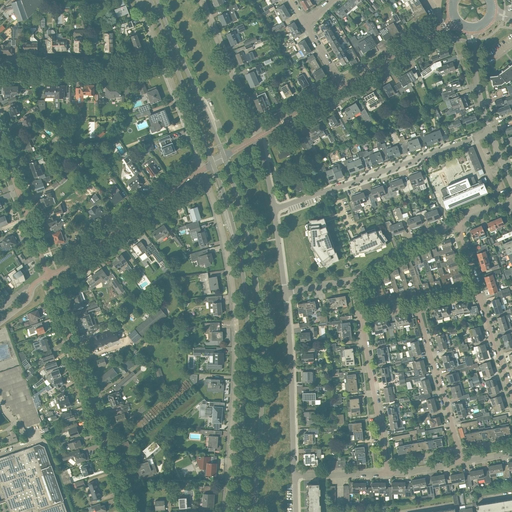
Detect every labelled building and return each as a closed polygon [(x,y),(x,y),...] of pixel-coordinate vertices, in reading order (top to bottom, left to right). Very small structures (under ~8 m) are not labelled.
[(12,5),(5,7),(6,10),(12,8),(14,12),(15,16),(16,19),(17,19),(18,22),(22,21),(24,20),(28,19),(28,20),(28,19),(21,0),(19,0),(11,3),(12,5)] [(21,0),(28,19),(50,0),(21,0)] [(129,13),(123,0),(120,0),(119,1),(118,1),(121,8),(115,10),(118,17),(129,13)] [(310,0),(303,0),(300,2),(305,10),(314,5),(311,1),(310,0)] [(353,11),(356,8),(357,6),(352,0),(349,0),(346,3),(353,11)] [(411,9),(420,3),(418,0),(417,0),(406,7),(409,5),(411,9)] [(220,17),(219,17),(220,21),(221,21),(222,24),(225,23),(226,24),(230,22),(230,23),(231,23),(235,21),(236,20),(234,16),(233,13),(231,14),(230,11),(232,11),(231,9),(236,6),(235,4),(235,3),(230,6),(224,8),(226,13),(224,14),(219,16),(220,17)] [(346,3),(341,7),(348,16),(348,15),(353,11),(346,3)] [(413,13),(423,7),(420,3),(411,9),(413,13)] [(274,10),(278,16),(287,11),(284,5),(274,10)] [(266,11),(260,15),(261,17),(266,14),(275,9),(274,6),(269,9),(266,11)] [(348,16),(341,7),(336,12),(341,17),(342,19),(345,17),(346,18),(348,16)] [(425,11),(423,7),(413,13),(416,17),(425,11)] [(12,8),(6,10),(4,11),(9,16),(14,12),(12,8)] [(291,17),(287,11),(278,16),(281,22),(291,17)] [(428,15),(425,11),(416,17),(418,21),(428,15)] [(398,17),(396,14),(391,17),(396,24),(401,21),(400,20),(398,17)] [(335,18),(333,16),(331,18),(333,22),(332,23),(330,24),(328,21),(319,26),(322,31),(338,22),(335,18)] [(134,27),(132,21),(125,23),(125,29),(127,28),(128,30),(134,27)] [(270,32),(284,24),(283,22),(271,28),(269,30),(270,32)] [(287,26),(291,32),(297,28),(294,22),(287,26)] [(19,27),(18,23),(11,29),(11,40),(10,40),(10,45),(1,45),(1,47),(0,46),(0,53),(7,53),(7,55),(12,55),(12,48),(18,48),(18,37),(18,29),(19,27)] [(379,34),(372,23),(370,24),(377,35),(379,34)] [(393,23),(386,27),(392,36),(398,32),(393,23)] [(232,33),(227,35),(229,39),(229,38),(232,45),(237,43),(239,43),(235,34),(239,33),(245,31),(242,24),(236,26),(236,27),(233,29),(234,32),(232,33)] [(286,27),(284,24),(270,32),(272,35),(286,27)] [(392,36),(386,27),(385,24),(381,26),(383,29),(379,31),(382,36),(385,40),(392,36)] [(291,32),(288,33),(292,40),(301,34),(297,28),(291,32)] [(323,32),(326,37),(332,33),(329,28),(323,32)] [(329,42),(335,39),(338,37),(336,34),(339,33),(339,32),(342,30),(341,28),(338,30),(332,33),(326,37),(329,42)] [(363,37),(370,49),(376,45),(372,38),(376,35),(372,29),(370,30),(368,31),(369,33),(363,37)] [(56,40),(56,38),(54,38),(54,34),(48,34),(48,40),(47,40),(47,53),(54,52),(55,52),(55,51),(55,47),(55,45),(55,41),(56,41),(56,40)] [(142,50),(137,35),(131,37),(133,42),(131,42),(133,48),(135,47),(136,52),(142,50)] [(255,37),(244,42),(245,46),(247,45),(250,44),(250,43),(257,40),(255,37)] [(338,37),(335,39),(329,42),(332,48),(339,44),(336,39),(338,37)] [(363,53),(370,49),(363,37),(364,40),(358,43),(355,39),(351,42),(354,48),(358,45),(363,53)] [(55,47),(55,51),(66,51),(66,38),(62,38),(62,40),(56,40),(56,41),(55,41),(55,45),(55,47)] [(301,50),(308,46),(304,40),(298,44),(301,50)] [(245,46),(236,50),(238,54),(236,55),(237,55),(238,58),(238,59),(237,59),(239,64),(240,64),(242,64),(242,65),(244,64),(246,64),(248,63),(250,62),(252,61),(250,57),(251,57),(250,56),(248,52),(252,50),(251,47),(250,44),(247,45),(245,46)] [(342,50),(339,44),(332,48),(335,54),(342,50)] [(313,55),(308,58),(306,55),(311,52),(308,46),(301,50),(299,51),(302,57),(298,59),(300,62),(297,64),(302,61),(307,58),(313,55)] [(450,52),(448,47),(442,49),(443,51),(439,52),(440,55),(431,58),(431,59),(430,59),(431,61),(432,60),(432,61),(441,58),(449,55),(448,52),(450,52)] [(342,50),(335,54),(339,59),(354,50),(352,48),(350,50),(350,49),(345,52),(345,53),(344,53),(342,50)] [(313,55),(307,58),(309,62),(310,61),(315,69),(311,71),(313,73),(317,80),(316,79),(321,77),(321,78),(325,75),(322,71),(323,71),(323,70),(322,70),(321,69),(315,59),(313,55)] [(349,61),(346,56),(339,60),(342,65),(349,61)] [(307,70),(302,61),(297,64),(301,70),(303,69),(304,72),(305,73),(296,78),(303,88),(309,85),(306,79),(310,77),(307,70)] [(453,62),(444,65),(447,73),(455,70),(453,62)] [(263,67),(261,63),(255,66),(257,70),(246,75),(247,75),(248,79),(251,87),(259,84),(255,76),(262,73),(260,68),(263,67)] [(447,73),(444,65),(438,68),(431,70),(433,77),(440,75),(447,73)] [(497,76),(490,76),(490,80),(491,80),(492,86),(492,85),(493,87),(493,85),(498,85),(501,85),(505,82),(511,77),(511,76),(506,69),(497,76)] [(411,71),(405,74),(412,86),(413,85),(411,81),(416,79),(418,77),(416,72),(413,74),(411,70),(411,71)] [(400,82),(397,84),(400,90),(401,92),(402,94),(403,94),(402,92),(409,88),(411,92),(414,91),(411,86),(412,86),(405,74),(398,79),(398,78),(400,82)] [(294,86),(290,80),(287,81),(288,83),(280,88),(286,98),(292,94),(289,89),(294,86)] [(453,90),(456,89),(461,87),(458,81),(454,82),(451,83),(449,84),(450,87),(446,88),(447,92),(447,93),(443,95),(444,98),(445,97),(446,99),(455,94),(454,91),(453,91),(453,90)] [(46,91),(44,91),(45,96),(50,96),(50,98),(53,98),(53,102),(55,102),(55,98),(55,86),(51,86),(51,83),(46,83),(46,91)] [(400,90),(397,84),(393,86),(394,88),(392,89),(389,83),(383,87),(388,97),(395,93),(396,94),(396,93),(397,92),(399,96),(402,94),(401,92),(400,90)] [(55,86),(55,98),(55,102),(55,109),(59,109),(59,100),(64,100),(64,98),(69,98),(72,98),(72,93),(64,93),(64,91),(66,91),(66,86),(62,86),(62,84),(55,84),(55,86)] [(76,100),(72,100),(73,105),(76,105),(77,107),(78,108),(80,108),(82,107),(83,104),(82,101),(82,95),(88,95),(89,95),(89,97),(93,97),(93,95),(94,95),(94,91),(94,90),(94,85),(88,85),(88,87),(80,87),(80,88),(76,88),(76,93),(76,100)] [(111,87),(111,85),(106,85),(106,93),(99,93),(100,104),(107,104),(107,98),(110,98),(110,96),(115,96),(115,97),(120,97),(120,87),(111,87)] [(146,90),(144,85),(139,87),(142,95),(146,93),(151,104),(161,100),(156,87),(146,90)] [(10,87),(4,87),(4,94),(5,94),(5,95),(4,95),(4,98),(5,100),(8,99),(9,99),(7,99),(9,103),(17,101),(15,97),(14,97),(10,99),(10,87)] [(10,99),(14,97),(14,94),(18,94),(21,94),(21,90),(18,90),(18,87),(10,87),(10,99)] [(258,99),(254,100),(256,105),(258,104),(261,112),(259,112),(259,113),(264,111),(265,111),(265,110),(267,110),(265,105),(263,100),(264,99),(265,99),(268,98),(265,92),(262,94),(257,96),(258,99)] [(373,92),(364,98),(367,102),(368,105),(370,108),(379,103),(379,102),(379,101),(386,112),(390,110),(383,99),(382,98),(379,94),(375,96),(373,92)] [(460,98),(459,97),(450,100),(452,106),(461,103),(466,101),(464,96),(460,98)] [(502,99),(494,102),(496,107),(504,104),(511,101),(511,96),(511,97),(502,100),(502,99)] [(45,112),(45,100),(36,100),(41,112),(45,112)] [(464,108),(468,107),(466,101),(461,103),(452,106),(450,107),(450,108),(450,109),(449,110),(450,113),(454,111),(453,109),(460,107),(461,109),(464,108)] [(19,113),(15,102),(10,104),(11,107),(9,108),(10,110),(9,111),(12,117),(13,117),(13,118),(17,117),(16,114),(19,113)] [(511,102),(504,106),(505,107),(497,109),(499,115),(502,114),(503,115),(511,112),(511,111),(511,102)] [(355,103),(349,106),(354,115),(360,111),(362,115),(364,114),(368,122),(371,120),(366,111),(361,103),(357,106),(355,103)] [(345,115),(344,116),(344,117),(342,118),(345,123),(348,122),(347,120),(349,118),(354,115),(349,106),(344,109),(345,110),(343,111),(343,110),(345,115)] [(150,115),(149,116),(150,117),(151,119),(152,123),(155,131),(156,130),(156,131),(160,130),(160,129),(161,128),(160,124),(159,124),(158,121),(161,119),(164,128),(166,127),(171,125),(165,110),(160,112),(150,115)] [(477,121),(474,114),(465,118),(465,119),(461,120),(460,118),(456,121),(448,128),(449,129),(454,127),(454,128),(461,125),(461,124),(465,122),(466,125),(477,121)] [(33,126),(29,115),(24,117),(25,120),(23,121),(24,124),(23,124),(25,130),(26,130),(26,132),(29,130),(29,129),(30,129),(29,127),(33,126)] [(345,123),(342,118),(339,120),(337,121),(334,116),(328,119),(329,121),(326,123),(328,128),(332,126),(332,127),(340,122),(342,125),(341,126),(344,131),(348,128),(345,123)] [(32,135),(35,133),(39,130),(38,129),(41,126),(43,128),(48,125),(44,121),(33,130),(30,132),(32,135)] [(429,133),(433,143),(438,141),(437,138),(442,137),(440,132),(440,130),(439,129),(437,122),(435,123),(436,127),(435,127),(436,130),(434,130),(434,132),(429,133)] [(328,128),(323,131),(319,124),(314,127),(320,138),(326,135),(327,136),(331,134),(328,128)] [(62,130),(64,138),(68,137),(66,131),(70,130),(69,127),(62,130)] [(314,127),(307,131),(309,134),(308,135),(310,138),(307,140),(308,141),(305,143),(307,147),(309,150),(312,148),(311,146),(314,144),(313,142),(320,138),(314,127)] [(420,133),(423,142),(426,141),(427,145),(433,143),(429,133),(428,131),(423,133),(423,132),(420,133)] [(423,142),(420,133),(419,133),(420,136),(417,137),(416,136),(411,137),(415,150),(421,148),(419,143),(423,142)] [(165,137),(158,140),(159,142),(161,148),(159,149),(160,151),(162,150),(162,151),(164,156),(168,154),(168,156),(173,154),(172,153),(176,151),(172,143),(166,145),(165,141),(171,138),(169,135),(165,137)] [(35,140),(34,136),(28,138),(29,141),(21,144),(23,150),(27,149),(28,153),(32,152),(31,148),(32,147),(31,144),(34,143),(33,140),(35,140)] [(400,138),(401,143),(404,149),(408,147),(410,152),(415,150),(411,137),(405,140),(404,136),(400,138)] [(373,152),(377,163),(383,161),(381,157),(385,156),(381,144),(380,144),(379,140),(376,141),(377,146),(378,150),(373,152)] [(381,144),(385,156),(388,154),(389,159),(395,157),(391,147),(391,145),(386,146),(384,143),(381,144)] [(401,143),(396,144),(396,145),(391,147),(395,157),(400,155),(399,150),(404,149),(401,143)] [(117,147),(121,155),(125,152),(121,145),(117,147)] [(291,155),(286,145),(277,149),(278,149),(280,154),(277,155),(279,160),(291,155)] [(482,169),(473,147),(466,149),(475,172),(477,171),(479,175),(484,173),(482,169)] [(372,165),(377,163),(373,152),(373,150),(368,152),(367,150),(362,152),(365,161),(366,162),(371,161),(372,165)] [(357,171),(363,168),(361,163),(365,161),(362,152),(362,151),(358,153),(359,156),(353,158),(357,171)] [(30,165),(31,169),(32,168),(35,177),(39,176),(40,179),(42,178),(46,177),(44,172),(42,173),(39,165),(41,164),(40,160),(38,161),(38,160),(43,158),(41,154),(39,155),(34,156),(35,161),(36,161),(30,163),(30,165)] [(130,154),(123,159),(135,176),(126,182),(129,185),(128,185),(129,186),(130,186),(129,187),(131,189),(132,189),(132,190),(138,186),(139,188),(142,186),(142,185),(143,184),(136,175),(141,172),(136,165),(132,160),(134,160),(130,154)] [(149,165),(146,168),(149,173),(152,177),(159,172),(155,167),(158,164),(159,165),(157,161),(154,157),(147,162),(149,165)] [(348,160),(348,159),(345,160),(344,157),(341,159),(342,162),(343,163),(344,167),(347,166),(350,173),(357,171),(353,158),(348,160)] [(343,163),(342,162),(336,164),(337,168),(333,169),(336,178),(343,176),(340,168),(344,167),(343,163)] [(336,178),(333,169),(326,172),(329,181),(336,178)] [(419,186),(421,189),(426,187),(424,184),(428,182),(428,181),(426,176),(423,178),(420,172),(418,173),(418,172),(414,173),(418,183),(419,186)] [(418,183),(414,173),(410,174),(411,176),(408,176),(410,182),(407,183),(410,191),(415,189),(415,184),(418,183)] [(36,188),(35,188),(37,193),(42,191),(41,190),(44,189),(45,189),(43,185),(45,185),(47,182),(48,182),(50,179),(49,176),(47,177),(46,177),(42,178),(40,179),(37,180),(38,184),(35,185),(36,188)] [(66,180),(63,176),(60,178),(51,185),(55,189),(59,185),(60,185),(66,180)] [(476,183),(473,176),(440,190),(443,197),(442,198),(443,200),(447,210),(483,194),(484,196),(487,195),(486,193),(487,193),(481,179),(477,181),(478,182),(476,183)] [(305,189),(301,179),(289,183),(291,188),(294,187),(296,192),(305,189)] [(404,193),(410,191),(407,183),(403,185),(401,179),(399,180),(399,179),(395,180),(398,190),(401,189),(404,193)] [(398,190),(395,180),(391,181),(391,182),(389,183),(391,189),(388,190),(391,198),(396,196),(396,191),(398,190)] [(113,196),(110,199),(111,200),(113,204),(119,200),(119,201),(121,200),(120,199),(122,198),(119,194),(119,193),(120,192),(118,189),(116,185),(113,187),(115,190),(113,189),(111,191),(110,193),(113,196)] [(385,200),(391,198),(388,190),(384,191),(382,186),(380,186),(379,185),(376,187),(379,197),(382,196),(385,200)] [(379,197),(376,187),(372,188),(372,189),(370,190),(372,196),(369,197),(371,203),(374,202),(377,201),(376,198),(379,197)] [(46,197),(40,199),(43,208),(48,206),(50,205),(54,204),(52,198),(53,198),(52,194),(51,191),(50,191),(45,192),(44,193),(46,197)] [(357,194),(360,203),(363,202),(365,205),(371,203),(369,197),(365,198),(363,193),(361,193),(360,192),(357,194)] [(357,205),(360,203),(357,194),(353,195),(353,196),(351,197),(353,203),(350,204),(352,210),(358,208),(357,205)] [(96,206),(88,211),(90,214),(91,215),(94,219),(103,213),(102,212),(106,210),(104,206),(95,195),(91,198),(96,206)] [(49,226),(50,226),(51,230),(53,229),(57,226),(56,224),(58,223),(57,221),(61,218),(60,214),(65,212),(62,203),(58,206),(59,209),(58,210),(54,211),(55,214),(52,215),(53,217),(50,218),(47,219),(47,220),(46,220),(47,223),(48,226),(49,226)] [(430,211),(432,217),(434,221),(437,220),(437,219),(440,218),(438,212),(440,211),(438,205),(433,207),(433,210),(430,211)] [(188,221),(192,220),(192,222),(200,219),(197,207),(189,209),(191,214),(186,215),(188,221)] [(405,224),(399,207),(395,209),(399,220),(398,220),(398,223),(395,224),(399,234),(402,233),(402,231),(404,231),(402,225),(405,224)] [(399,207),(405,224),(408,223),(410,229),(412,228),(413,229),(416,228),(413,218),(410,219),(408,216),(403,218),(399,207)] [(434,221),(432,217),(430,211),(427,212),(426,210),(421,212),(423,218),(425,217),(427,222),(430,222),(434,221)] [(416,217),(413,218),(416,228),(420,226),(420,225),(422,224),(420,219),(423,218),(421,212),(415,214),(416,217)] [(306,230),(312,246),(331,239),(328,231),(327,231),(327,230),(329,229),(328,227),(326,228),(326,227),(327,226),(324,218),(317,220),(317,219),(316,219),(309,220),(310,220),(310,223),(305,224),(307,229),(306,230)] [(493,221),(497,231),(501,229),(502,226),(504,225),(501,218),(493,221)] [(53,236),(52,236),(53,240),(54,240),(62,237),(64,235),(61,227),(65,223),(63,221),(59,225),(59,224),(57,226),(53,229),(55,231),(56,233),(53,235),(53,236)] [(186,225),(178,227),(179,231),(186,229),(189,228),(190,228),(194,226),(199,225),(198,221),(186,225)] [(399,234),(395,224),(392,225),(389,221),(385,222),(385,225),(386,225),(388,230),(390,229),(392,235),(394,234),(395,235),(399,234)] [(497,231),(493,221),(487,223),(491,233),(497,230),(497,231)] [(164,225),(153,233),(154,235),(153,235),(154,236),(157,239),(161,237),(163,240),(171,234),(168,230),(168,231),(167,229),(164,225)] [(190,228),(189,228),(192,239),(198,237),(200,245),(201,245),(202,247),(205,246),(204,244),(207,243),(204,231),(201,232),(200,229),(199,225),(194,226),(190,228)] [(481,226),(476,228),(480,238),(485,236),(481,226)] [(480,238),(476,228),(470,231),(474,241),(480,238)] [(376,232),(375,229),(365,232),(364,230),(362,231),(362,233),(353,237),(354,240),(349,241),(350,246),(350,247),(350,246),(349,246),(350,247),(350,253),(350,252),(352,252),(354,256),(359,254),(359,255),(381,247),(381,246),(386,244),(385,240),(386,239),(387,240),(384,235),(383,234),(383,235),(381,230),(376,232)] [(67,241),(70,239),(69,237),(67,238),(66,234),(62,237),(54,240),(56,244),(59,243),(60,244),(63,243),(63,244),(68,243),(67,241)] [(183,245),(177,235),(174,237),(180,247),(183,245)] [(13,237),(13,236),(9,238),(8,236),(5,238),(6,239),(3,240),(3,242),(0,243),(0,247),(1,248),(5,246),(6,248),(7,250),(12,248),(11,246),(16,244),(15,241),(15,240),(16,239),(16,238),(15,237),(14,237),(13,237)] [(334,247),(331,239),(312,246),(317,262),(319,262),(321,267),(326,265),(327,267),(326,267),(326,268),(332,264),(333,263),(332,263),(339,260),(336,252),(335,252),(334,251),(337,250),(336,248),(334,249),(333,248),(334,247)] [(436,248),(438,256),(454,251),(453,251),(451,245),(452,245),(450,239),(441,242),(444,250),(437,252),(436,248)] [(505,250),(511,247),(511,241),(503,244),(505,248),(503,249),(504,250),(505,250)] [(146,249),(141,242),(131,248),(134,252),(135,250),(140,256),(144,253),(148,257),(152,254),(159,263),(164,260),(151,243),(146,246),(147,248),(146,249)] [(484,248),(480,249),(482,252),(477,254),(479,260),(487,257),(485,251),(488,250),(487,246),(486,246),(484,248)] [(442,267),(438,256),(436,248),(430,250),(429,249),(424,251),(425,254),(427,260),(434,257),(437,267),(438,268),(438,269),(442,267)] [(194,253),(188,255),(188,257),(191,256),(192,258),(191,258),(192,259),(192,261),(197,260),(198,265),(201,264),(204,263),(205,267),(211,265),(210,261),(213,261),(212,259),(213,259),(212,257),(211,253),(206,255),(203,255),(202,250),(194,253)] [(457,262),(456,263),(454,257),(455,256),(454,251),(438,256),(442,267),(457,262)] [(2,258),(3,260),(0,261),(0,263),(12,255),(11,253),(2,258)] [(427,260),(425,254),(419,256),(418,255),(413,256),(416,265),(423,263),(426,272),(430,271),(430,269),(427,260)] [(117,259),(113,263),(116,267),(117,268),(119,272),(129,265),(122,255),(119,257),(119,256),(116,258),(117,259)] [(480,265),(488,263),(487,257),(479,260),(480,265)] [(400,263),(401,266),(403,272),(409,270),(412,279),(416,277),(415,276),(412,266),(410,261),(406,262),(400,263)] [(458,268),(459,268),(457,262),(442,267),(445,279),(452,277),(461,274),(460,274),(458,268)] [(488,263),(480,265),(482,271),(485,270),(486,273),(500,268),(499,265),(490,268),(488,263)] [(136,266),(133,269),(134,271),(140,279),(143,276),(136,266)] [(403,272),(401,266),(397,267),(391,269),(394,277),(400,275),(402,283),(406,281),(403,272)] [(442,267),(438,269),(441,280),(434,282),(436,288),(436,290),(442,289),(441,288),(447,286),(445,279),(442,267)] [(7,274),(12,280),(14,279),(14,280),(24,274),(24,275),(26,274),(22,269),(17,272),(15,269),(7,274)] [(85,279),(88,283),(89,284),(90,286),(92,289),(101,282),(102,284),(106,281),(107,283),(110,282),(106,276),(107,276),(102,269),(92,276),(91,275),(85,279)] [(390,281),(392,287),(397,286),(394,277),(391,269),(392,272),(387,274),(382,275),(384,283),(390,281)] [(484,277),(486,283),(494,280),(493,278),(494,278),(495,276),(494,275),(501,272),(500,269),(487,274),(487,276),(484,277)] [(434,282),(430,271),(426,272),(429,282),(422,284),(424,293),(430,291),(429,290),(436,288),(434,282)] [(208,273),(200,274),(201,282),(205,281),(205,284),(206,290),(210,289),(210,290),(214,290),(219,289),(218,284),(217,276),(212,277),(209,278),(208,273)] [(26,274),(24,275),(24,274),(14,280),(14,279),(12,280),(10,282),(15,289),(23,282),(23,281),(26,280),(24,275),(26,274)] [(461,274),(452,277),(453,280),(452,280),(453,284),(447,286),(449,290),(463,286),(462,280),(463,279),(461,274)] [(422,284),(419,275),(415,276),(416,277),(412,279),(414,288),(409,290),(411,297),(411,298),(417,296),(416,295),(421,294),(418,285),(422,284)] [(119,284),(116,279),(111,282),(115,287),(115,288),(119,294),(124,290),(120,284),(119,284)] [(494,280),(486,283),(488,289),(496,286),(495,283),(499,281),(498,279),(494,280)] [(404,290),(399,292),(401,300),(407,299),(406,298),(411,297),(409,290),(406,281),(402,283),(404,290)] [(401,300),(399,292),(397,286),(392,287),(394,293),(388,295),(390,303),(396,301),(401,299),(401,300)] [(496,286),(488,289),(490,295),(498,292),(496,286)] [(79,294),(74,296),(78,307),(82,305),(83,305),(82,301),(82,300),(85,299),(82,292),(88,290),(87,290),(87,288),(78,291),(79,294)] [(213,297),(207,297),(208,301),(212,301),(213,308),(210,309),(210,314),(214,314),(214,315),(217,315),(222,314),(221,303),(216,303),(216,297),(218,296),(213,297)] [(347,305),(345,296),(336,297),(337,306),(346,304),(346,305),(347,305)] [(338,310),(336,297),(326,299),(327,304),(330,304),(330,308),(329,308),(332,308),(333,311),(338,310)] [(500,305),(504,304),(502,298),(492,301),(494,307),(500,305)] [(305,303),(307,311),(316,310),(316,311),(316,307),(318,307),(317,303),(315,304),(315,301),(305,303)] [(303,317),(308,316),(307,311),(305,303),(297,304),(299,314),(302,313),(303,317)] [(464,314),(464,315),(474,313),(473,306),(469,307),(468,303),(461,304),(464,314)] [(83,323),(91,320),(89,313),(88,312),(96,309),(96,308),(98,307),(97,304),(85,309),(86,312),(83,313),(84,316),(81,317),(83,323)] [(454,320),(456,319),(456,315),(464,314),(461,304),(455,305),(456,310),(452,310),(453,316),(454,320)] [(502,309),(500,305),(494,307),(496,314),(506,311),(505,308),(502,309)] [(443,318),(453,316),(452,310),(448,311),(447,307),(441,308),(443,319),(443,318)] [(166,316),(160,308),(128,335),(135,343),(166,316)] [(436,320),(443,319),(441,308),(434,310),(435,314),(431,315),(433,324),(437,324),(436,320)] [(40,318),(38,310),(30,313),(27,314),(30,321),(29,321),(24,323),(25,327),(30,325),(31,325),(38,322),(37,319),(40,318)] [(408,315),(401,316),(404,328),(409,326),(410,328),(414,327),(413,319),(409,319),(408,315)] [(497,318),(499,325),(509,322),(507,315),(497,318)] [(402,318),(401,316),(395,318),(396,322),(392,323),(393,328),(393,330),(397,329),(404,328),(402,318)] [(392,323),(388,324),(387,319),(381,321),(383,330),(386,329),(386,328),(389,327),(389,329),(393,328),(392,323)] [(83,323),(85,328),(88,327),(89,330),(88,330),(90,336),(101,327),(99,323),(93,325),(91,320),(83,323)] [(342,320),(340,321),(326,322),(326,325),(338,324),(338,326),(336,326),(337,331),(345,331),(346,332),(351,331),(350,322),(342,323),(342,320)] [(44,321),(31,326),(32,325),(33,327),(28,329),(30,334),(29,335),(30,335),(35,333),(34,331),(36,330),(38,335),(45,332),(43,326),(41,322),(44,321)] [(376,332),(375,332),(375,334),(383,332),(383,330),(381,321),(374,322),(375,326),(374,327),(376,332)] [(509,322),(499,325),(501,332),(511,328),(509,322)] [(219,323),(205,323),(205,331),(210,331),(210,332),(212,332),(212,341),(223,340),(222,332),(218,332),(218,329),(219,329),(219,323)] [(316,332),(316,327),(310,328),(311,332),(300,333),(301,341),(301,344),(306,344),(305,340),(310,340),(309,336),(317,336),(317,335),(315,336),(315,333),(316,332)] [(469,333),(471,337),(481,334),(479,327),(468,330),(469,333)] [(93,338),(89,339),(92,349),(107,344),(107,342),(109,341),(111,341),(112,342),(119,340),(116,332),(118,331),(117,328),(115,329),(92,337),(93,338)] [(352,339),(351,331),(346,332),(345,331),(337,331),(337,333),(339,333),(339,336),(340,337),(342,337),(343,340),(352,339)] [(504,342),(511,339),(511,332),(502,335),(504,342)] [(447,333),(443,335),(443,334),(436,336),(438,343),(445,341),(449,340),(447,333)] [(481,334),(471,337),(473,343),(478,342),(483,340),(481,334)] [(35,348),(49,343),(47,338),(46,338),(46,336),(39,338),(40,341),(33,343),(35,348)] [(408,351),(419,348),(417,341),(415,341),(414,338),(413,338),(402,341),(403,344),(410,342),(410,343),(411,346),(408,347),(409,350),(408,350),(408,351)] [(445,341),(438,343),(440,350),(447,348),(447,347),(451,346),(450,344),(446,345),(445,341)] [(35,348),(34,350),(35,352),(37,351),(37,352),(39,351),(40,351),(43,350),(44,351),(46,350),(51,349),(49,343),(35,348)] [(476,354),(486,351),(484,344),(474,347),(475,350),(474,350),(475,354),(476,354)] [(378,356),(389,354),(387,347),(377,349),(378,356)] [(315,358),(314,348),(308,348),(308,354),(301,354),(302,362),(305,362),(313,362),(313,358),(315,358)] [(341,355),(342,357),(348,356),(348,358),(354,357),(353,348),(344,349),(344,355),(341,355)] [(419,348),(408,351),(410,357),(407,358),(407,357),(400,358),(401,361),(401,363),(413,359),(413,356),(421,354),(419,348)] [(205,349),(205,356),(214,356),(214,363),(208,363),(207,369),(222,369),(222,364),(223,364),(223,363),(223,358),(223,353),(215,353),(215,350),(205,349)] [(441,356),(443,362),(457,359),(455,359),(453,352),(452,349),(446,350),(447,355),(441,356)] [(488,358),(486,351),(476,354),(478,361),(488,358)] [(18,353),(21,363),(27,357),(22,352),(18,353)] [(55,359),(53,353),(41,358),(41,360),(40,361),(41,366),(47,362),(55,359)] [(114,358),(112,354),(100,358),(101,359),(96,360),(99,367),(106,364),(105,361),(114,358)] [(389,356),(389,354),(378,356),(379,363),(386,362),(386,358),(389,356)] [(348,356),(342,357),(342,361),(345,361),(345,366),(355,365),(354,357),(348,358),(348,356)] [(465,360),(467,366),(476,363),(473,364),(471,356),(468,357),(464,358),(465,360)] [(27,358),(27,357),(21,363),(26,369),(30,365),(26,359),(27,358)] [(135,366),(129,358),(118,367),(124,374),(135,366)] [(467,367),(467,366),(465,360),(466,363),(459,365),(457,359),(443,362),(445,369),(451,367),(452,371),(461,369),(467,367)] [(417,368),(425,366),(423,360),(415,362),(417,368)] [(58,367),(56,361),(48,364),(44,365),(45,368),(43,369),(46,373),(50,370),(58,367)] [(479,365),(481,371),(492,368),(489,361),(479,365)] [(467,366),(467,367),(470,374),(468,370),(478,367),(477,363),(476,363),(467,366)] [(412,377),(413,380),(419,378),(425,377),(424,374),(426,373),(425,366),(417,368),(419,375),(412,377)] [(314,372),(314,367),(306,367),(306,372),(302,372),(303,382),(305,382),(306,382),(312,382),(312,373),(312,372),(314,372)] [(381,376),(388,374),(387,367),(380,368),(381,376)] [(470,374),(467,367),(461,369),(462,372),(465,371),(467,377),(470,376),(470,374)] [(117,374),(112,368),(97,380),(102,386),(117,374)] [(160,368),(154,370),(159,385),(162,391),(167,389),(167,388),(160,368)] [(492,368),(481,371),(483,378),(494,375),(492,368)] [(61,376),(59,370),(51,372),(51,373),(47,376),(46,378),(47,380),(49,383),(50,383),(51,382),(53,381),(53,379),(61,376)] [(110,402),(121,398),(119,392),(122,389),(120,387),(136,374),(133,371),(122,381),(113,388),(117,392),(113,393),(108,395),(110,402)] [(347,372),(332,374),(332,377),(344,376),(345,383),(351,382),(351,383),(357,383),(356,374),(351,374),(348,375),(347,372)] [(457,382),(460,381),(458,376),(457,373),(454,374),(454,373),(452,374),(447,375),(449,382),(452,382),(452,384),(457,382)] [(197,374),(188,374),(188,376),(194,384),(197,385),(197,374)] [(392,374),(388,374),(381,376),(383,383),(390,381),(389,378),(393,377),(392,374)] [(471,377),(473,383),(479,381),(478,378),(477,378),(476,375),(471,377)] [(41,379),(34,384),(37,387),(45,381),(42,378),(41,379)] [(53,381),(51,382),(54,387),(56,386),(56,387),(57,388),(59,387),(61,387),(60,385),(62,385),(64,384),(63,381),(64,381),(63,378),(62,379),(61,378),(59,379),(57,379),(55,380),(54,380),(53,381)] [(205,379),(204,385),(207,385),(207,391),(223,392),(223,390),(224,384),(222,383),(222,382),(222,381),(222,380),(221,380),(205,379)] [(421,381),(423,387),(430,385),(428,379),(421,381)] [(485,382),(487,389),(497,385),(495,379),(485,382)] [(460,381),(457,382),(458,385),(450,387),(452,393),(460,391),(459,385),(465,383),(465,380),(460,381)] [(50,383),(33,396),(34,400),(35,402),(35,403),(40,401),(38,395),(47,389),(48,391),(51,389),(54,387),(51,382),(50,383)] [(351,382),(345,383),(346,392),(352,391),(357,390),(357,383),(351,383),(351,382)] [(161,393),(159,385),(151,389),(154,397),(161,393)] [(414,396),(415,400),(430,396),(429,393),(432,392),(430,385),(423,387),(418,389),(420,395),(417,396),(417,395),(414,396)] [(497,385),(487,389),(489,395),(499,392),(497,385)] [(323,391),(323,386),(317,386),(309,387),(309,393),(303,393),(303,400),(311,400),(311,405),(315,405),(315,400),(315,391),(317,391),(317,392),(323,391)] [(385,395),(392,394),(395,393),(393,386),(384,388),(385,395)] [(66,397),(64,391),(57,396),(58,399),(58,400),(59,403),(57,404),(59,409),(66,406),(66,408),(72,406),(71,401),(69,401),(68,396),(66,397)] [(462,396),(460,391),(452,393),(453,399),(461,396),(462,399),(469,397),(469,394),(462,396)] [(476,395),(478,401),(484,399),(484,398),(488,397),(487,394),(483,395),(479,396),(478,391),(475,392),(476,395)] [(393,401),(392,394),(385,395),(386,402),(393,401)] [(479,404),(478,401),(476,395),(469,397),(470,401),(477,399),(478,404),(479,404)] [(492,406),(502,402),(500,396),(490,399),(492,406)] [(123,404),(121,398),(110,402),(112,408),(117,406),(123,404)] [(347,407),(354,406),(354,408),(359,407),(358,398),(349,399),(350,401),(346,402),(347,407)] [(422,405),(423,408),(435,405),(433,398),(426,400),(427,403),(422,405)] [(457,411),(465,409),(464,405),(468,404),(467,401),(460,403),(455,404),(457,411)] [(209,417),(209,422),(212,422),(212,423),(216,423),(221,423),(221,419),(221,417),(222,417),(223,414),(222,414),(222,407),(219,407),(219,402),(214,402),(210,402),(209,407),(213,407),(212,417),(209,417)] [(504,409),(502,402),(492,406),(494,413),(504,409)] [(387,408),(388,411),(387,411),(388,414),(388,415),(400,413),(398,403),(390,405),(390,408),(387,408)] [(147,409),(144,405),(138,410),(138,411),(134,414),(137,417),(147,409)] [(437,411),(435,405),(423,408),(423,411),(429,410),(430,413),(437,411)] [(354,406),(347,407),(348,412),(351,412),(351,416),(360,415),(359,407),(354,408),(354,406)] [(123,410),(122,410),(119,411),(120,415),(115,416),(118,423),(126,420),(124,414),(128,413),(127,411),(131,410),(130,407),(128,408),(123,410)] [(315,412),(315,407),(306,407),(306,412),(303,412),(303,418),(306,418),(306,424),(316,424),(315,415),(314,415),(313,412),(315,412)] [(471,411),(470,408),(465,409),(457,411),(459,418),(471,415),(470,412),(471,411)] [(66,412),(62,414),(64,420),(65,419),(66,422),(68,422),(71,421),(75,419),(74,415),(72,415),(71,410),(66,412)] [(401,420),(400,413),(388,415),(390,422),(401,420)] [(430,419),(429,416),(421,419),(421,422),(429,420),(431,427),(435,427),(435,426),(441,424),(439,417),(432,419),(432,418),(430,419)] [(401,420),(390,422),(391,429),(394,429),(394,432),(405,430),(404,427),(399,428),(398,425),(402,424),(401,420)] [(348,424),(349,431),(357,431),(357,432),(362,431),(361,422),(348,424)] [(78,427),(77,423),(61,428),(62,433),(68,431),(71,438),(79,435),(77,427),(78,427)] [(488,434),(489,438),(496,437),(494,428),(493,425),(490,426),(491,427),(485,428),(486,434),(488,434)] [(509,426),(500,427),(501,432),(503,432),(504,435),(510,434),(509,429),(510,429),(509,428),(509,426)] [(479,431),(481,440),(489,438),(488,434),(486,434),(485,428),(485,427),(479,428),(479,431)] [(494,428),(496,437),(504,435),(503,432),(501,432),(500,427),(494,428)] [(215,431),(199,429),(199,433),(204,434),(204,436),(209,436),(208,448),(209,448),(209,451),(215,451),(214,452),(215,452),(215,451),(219,451),(220,445),(217,445),(218,436),(215,436),(215,431)] [(318,434),(318,429),(308,429),(308,434),(304,434),(304,444),(313,444),(313,434),(318,434)] [(14,430),(9,432),(11,436),(6,437),(9,445),(18,441),(14,430)] [(363,439),(362,431),(357,432),(357,431),(349,431),(350,435),(353,435),(354,440),(363,439)] [(467,433),(466,431),(463,432),(463,434),(464,434),(464,436),(464,437),(465,437),(466,442),(474,441),(474,437),(471,437),(470,433),(467,433)] [(479,431),(470,433),(471,437),(474,437),(474,441),(481,440),(479,431)] [(443,436),(432,438),(433,444),(436,444),(437,448),(443,446),(442,441),(444,441),(443,436)] [(427,441),(428,449),(437,448),(436,444),(433,444),(432,438),(432,440),(427,441)] [(138,466),(137,466),(140,474),(141,479),(140,479),(141,480),(153,476),(152,475),(157,473),(154,464),(149,466),(148,462),(151,462),(149,456),(151,454),(160,447),(156,443),(159,440),(158,439),(143,451),(138,455),(140,458),(142,463),(139,464),(139,465),(138,466)] [(422,450),(428,449),(427,441),(424,442),(423,439),(417,440),(418,443),(418,447),(421,446),(422,450)] [(68,440),(60,443),(61,447),(68,445),(70,449),(79,447),(81,447),(84,446),(83,441),(80,442),(79,440),(75,441),(69,443),(68,440)] [(131,448),(127,441),(122,444),(123,446),(122,446),(121,445),(120,446),(120,447),(119,447),(121,451),(122,451),(123,452),(125,451),(126,451),(127,450),(128,453),(131,451),(130,449),(131,448)] [(398,455),(407,453),(406,449),(404,450),(403,445),(402,441),(399,442),(399,446),(396,446),(397,449),(396,449),(397,450),(398,455)] [(422,450),(421,446),(418,447),(418,443),(412,444),(413,452),(422,450)] [(40,445),(40,444),(0,458),(0,485),(5,499),(6,502),(9,511),(67,511),(63,502),(58,504),(57,503),(63,501),(44,447),(40,445)] [(413,452),(412,444),(403,445),(404,450),(406,449),(407,453),(413,452)] [(360,456),(365,456),(364,447),(355,448),(355,452),(352,452),(352,456),(360,455),(360,456)] [(321,454),(321,449),(310,449),(310,454),(304,454),(305,464),(312,464),(312,466),(318,466),(317,460),(320,460),(320,454),(321,454)] [(80,453),(79,450),(70,453),(64,455),(61,456),(62,456),(63,460),(70,458),(76,463),(77,462),(77,463),(86,460),(86,461),(89,460),(87,453),(84,454),(84,453),(83,453),(83,452),(80,453)] [(360,455),(352,456),(353,459),(354,459),(354,460),(356,460),(357,464),(366,463),(365,456),(360,456),(360,455)] [(197,456),(196,461),(200,469),(201,469),(201,475),(215,475),(216,466),(216,464),(211,463),(211,457),(197,456)] [(91,470),(89,464),(81,467),(84,476),(93,473),(92,470),(91,470)] [(497,475),(503,474),(502,466),(502,465),(501,464),(495,465),(497,475)] [(489,474),(490,477),(497,476),(497,475),(495,465),(488,466),(489,474)] [(67,469),(59,472),(64,486),(72,484),(68,474),(71,473),(70,469),(67,469)] [(476,471),(477,478),(478,481),(485,479),(483,469),(476,471)] [(471,480),(477,478),(476,471),(469,472),(470,474),(471,480)] [(466,483),(465,482),(465,481),(464,475),(463,473),(457,474),(458,482),(459,485),(466,483)] [(458,482),(457,474),(450,475),(451,483),(458,482)] [(444,475),(437,476),(439,486),(446,485),(445,479),(444,475)] [(437,476),(430,477),(432,486),(433,488),(439,486),(437,476)] [(420,490),(427,489),(426,487),(426,486),(426,483),(425,478),(418,479),(420,487),(420,490)] [(411,495),(414,495),(413,491),(420,490),(420,487),(418,479),(411,481),(412,486),(409,487),(411,495)] [(85,486),(83,480),(75,483),(77,489),(85,486)] [(91,483),(88,483),(93,497),(89,498),(91,502),(94,501),(97,500),(101,498),(96,481),(91,483)] [(398,482),(391,483),(391,487),(389,487),(389,493),(392,493),(399,493),(398,482)] [(411,496),(411,495),(409,487),(405,487),(405,482),(398,482),(399,493),(405,492),(405,497),(411,497),(411,496)] [(359,483),(352,483),(352,488),(349,488),(349,489),(349,492),(349,494),(353,494),(353,492),(355,495),(357,495),(359,492),(359,490),(359,483)] [(359,483),(359,490),(366,490),(366,493),(369,493),(369,487),(366,487),(366,483),(359,483)] [(369,487),(369,493),(369,498),(373,498),(373,493),(379,493),(379,483),(372,483),(372,487),(369,487)] [(379,493),(384,493),(384,496),(389,496),(389,493),(389,487),(386,487),(386,483),(379,483),(379,493)] [(319,485),(319,484),(311,484),(310,484),(308,484),(308,491),(307,491),(307,492),(308,494),(308,500),(319,500),(319,499),(319,493),(320,493),(320,491),(319,491),(319,485)] [(210,486),(204,486),(203,499),(205,499),(204,506),(213,506),(214,494),(210,494),(210,486)] [(422,501),(432,499),(429,486),(426,487),(427,489),(427,493),(428,496),(422,498),(422,501)] [(190,508),(189,497),(179,498),(179,508),(190,508)] [(171,506),(171,498),(167,498),(167,501),(164,501),(155,501),(156,510),(165,509),(164,506),(171,506)] [(511,509),(511,499),(494,502),(496,511),(511,509)] [(309,510),(308,511),(319,511),(320,509),(321,509),(321,507),(320,507),(319,506),(319,501),(319,500),(308,500),(309,506),(308,506),(308,508),(308,510),(309,510)] [(473,508),(465,509),(465,511),(472,511),(477,510),(476,506),(475,501),(472,502),(473,508)] [(495,511),(496,511),(494,502),(476,506),(477,508),(477,510),(477,511),(495,511)] [(101,506),(100,503),(91,506),(93,511),(95,510),(96,511),(105,511),(106,511),(104,505),(101,506)]
